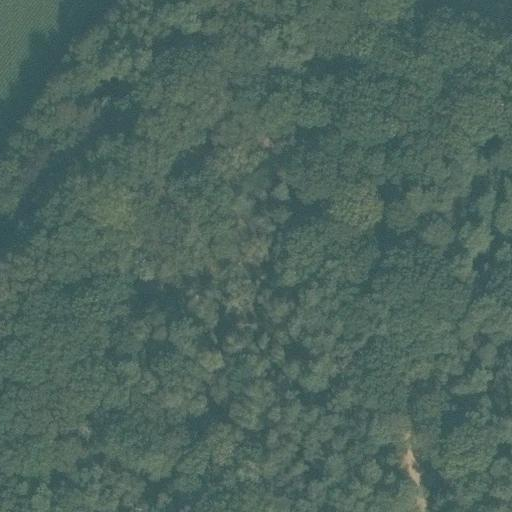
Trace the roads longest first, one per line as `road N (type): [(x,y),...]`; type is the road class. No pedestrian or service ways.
road 1 (track): [(410,511),(318,0)]
road 2 (unclassified): [(338,0),(511,109)]
